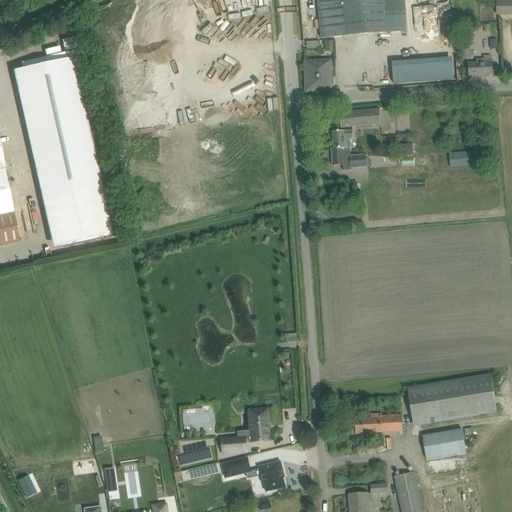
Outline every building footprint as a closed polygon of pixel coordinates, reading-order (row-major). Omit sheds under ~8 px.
[(115,0),(102,6),(108,18),(146,0),(115,0)] [(407,32),(404,0),(317,0),(321,39),(407,32)] [(511,0),(497,1),(497,15),(511,14),(511,0)] [(461,28),(464,60),(471,59),(469,27),(461,28)] [(497,39),(490,40),(491,48),(498,47),(497,39)] [(477,63),(468,63),(469,76),(493,75),(492,59),(477,60),(477,63)] [(330,61),(305,62),(307,91),(332,90),(331,80),(330,61)] [(413,66),(393,68),(394,84),(414,82),(413,66)] [(238,103),(241,111),(248,109),(245,101),(238,103)] [(214,106),(206,108),(208,116),(215,115),(214,106)] [(61,120),(72,117),(69,109),(59,113),(61,120)] [(380,109),(342,113),(340,113),(341,129),(381,125),(380,109)] [(161,117),(161,120),(155,120),(155,127),(171,126),(170,116),(161,117)] [(141,126),(143,132),(153,129),(151,123),(141,126)] [(75,125),(64,127),(65,141),(77,140),(75,125)] [(351,139),(354,138),(353,130),(333,132),(334,149),(332,149),(333,166),(343,165),(343,171),(352,170),(351,168),(367,166),(366,155),(351,156),(350,148),(352,148),(351,139)] [(0,145),(0,246),(20,242),(5,171),(0,145)] [(474,166),(473,151),(449,153),(450,167),(474,166)] [(60,245),(120,234),(111,185),(51,196),(60,245)] [(497,412),(491,374),(408,387),(415,426),(497,412)] [(238,438),(222,439),(223,454),(247,452),(246,442),(251,442),(269,441),(268,425),(270,425),(268,408),(249,410),(249,412),(251,431),(242,431),(238,432),(238,438)] [(371,419),(355,419),(356,434),(366,434),(403,431),(402,415),(382,417),(382,415),(371,415),(371,419)] [(466,454),(462,429),(422,436),(427,461),(466,454)] [(100,436),(94,437),(95,447),(96,453),(102,452),(101,446),(100,436)] [(248,458),(222,464),(224,470),(235,467),(237,475),(246,473),(251,472),(248,458)] [(281,462),(259,467),(263,484),(265,483),(267,492),(285,488),(281,472),(283,471),(281,462)] [(105,472),(107,482),(114,481),(112,471),(105,472)] [(394,477),(401,511),(423,511),(415,472),(394,477)] [(26,477),(18,481),(26,498),(35,494),(26,477)] [(211,503),(226,501),(224,480),(209,482),(211,503)] [(253,480),(237,487),(241,495),(257,488),(253,480)] [(368,511),(367,494),(359,494),(349,495),(350,507),(352,507),(352,511),(368,511)] [(270,500),(258,502),(260,511),(272,509),(270,500)]
